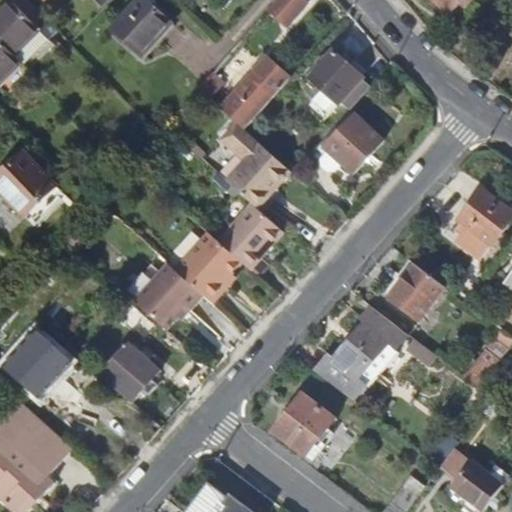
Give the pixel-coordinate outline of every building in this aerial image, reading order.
[(148,0),(136,0),(111,27),(141,53),(170,20),(148,0)] [(307,3),(303,0),(278,0),(270,10),(287,26),(307,3)] [(469,9),(476,0),(434,0),(451,14),(453,16),(464,3),(469,9)] [(40,29),(13,1),(0,14),(0,81),(21,61),(15,54),(40,29)] [(337,53),(312,80),(339,105),(363,78),(337,53)] [(267,59),(221,110),(234,122),(243,130),(289,79),(267,59)] [(231,81),(217,69),(198,90),(212,102),(231,81)] [(320,146),(325,149),(356,116),(351,111),(320,146)] [(385,142),(356,116),(325,149),(354,176),(358,173),(369,182),(383,166),(372,156),(385,142)] [(243,157),(223,179),(253,206),(256,209),(289,171),(243,130),(234,122),(220,137),(243,157)] [(1,131),(0,132),(0,189),(5,194),(34,165),(1,131)] [(469,241),(488,255),(494,248),(492,246),(511,222),(511,214),(484,192),(460,222),(474,234),(469,241)] [(284,234),(256,209),(253,206),(220,243),(243,264),(259,278),(270,266),(262,259),(284,234)] [(211,235),(178,272),(214,304),(228,288),(224,285),(243,264),(220,243),(211,235)] [(63,279),(45,262),(31,277),(9,301),(28,317),(63,279)] [(214,304),(178,272),(170,265),(136,304),(168,332),(176,323),(190,336),(206,318),(221,332),(231,320),(214,304)] [(420,322),(445,290),(415,267),(390,298),(420,322)] [(396,351),(409,335),(372,307),(362,322),(367,326),(340,361),(335,357),(321,376),(359,405),(399,354),(396,351)] [(511,315),(505,311),(492,327),(499,332),(511,341),(511,315)] [(37,331),(5,367),(44,402),(76,366),(37,331)] [(511,341),(499,332),(486,348),(502,361),(511,347),(511,341)] [(429,365),(437,357),(414,339),(407,349),(429,365)] [(129,343),(102,373),(134,401),(162,371),(129,343)] [(486,348),(463,377),(480,389),(502,361),(486,348)] [(307,459),(338,420),(305,396),(276,433),(307,459)] [(449,437),(430,460),(441,469),(443,467),(456,450),(460,445),(449,437)] [(24,485),(6,504),(14,511),(29,511),(71,466),(40,438),(10,472),(24,485)] [(473,464),(456,450),(443,467),(460,480),(473,464)] [(485,511),(505,487),(473,464),(460,480),(454,488),(468,500),(463,506),(470,511),(485,511)] [(392,502),(403,511),(408,511),(427,488),(412,477),(392,502)] [(210,483),(187,511),(258,511),(232,491),(228,496),(210,483)]
